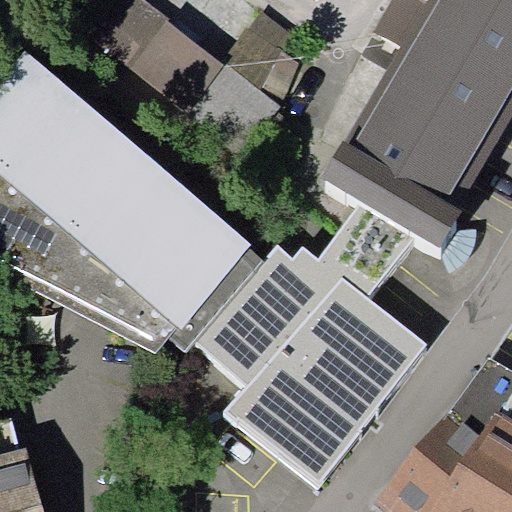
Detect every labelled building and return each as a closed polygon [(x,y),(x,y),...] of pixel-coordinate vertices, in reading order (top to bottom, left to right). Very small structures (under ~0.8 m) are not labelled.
[(170,17),(147,0),(44,0),(39,8),(248,156),(282,106),(222,61),(167,20),(170,17)] [(511,114),(511,0),(392,0),(361,54),(389,69),(345,141),(342,140),(320,177),(361,201),(318,258),(303,245),(292,256),(277,244),(264,260),(262,259),(193,343),(244,391),(224,411),(317,488),(427,344),(368,296),(416,233),(440,247),(461,211),(457,208),(511,114)] [(291,32),(262,11),(248,29),(246,27),(222,61),(282,106),(300,63),(280,51),(291,32)] [(251,244),(26,50),(0,80),(0,272),(155,352),(168,335),(184,351),(193,343),(262,259),(249,245),(251,244)] [(511,369),(490,356),(373,503),(383,511),(428,511),(500,409),(507,413),(511,405),(511,369)] [(511,511),(511,415),(507,413),(500,409),(428,511),(511,511)] [(20,448),(12,417),(0,419),(0,511),(43,511),(26,447),(20,448)]
